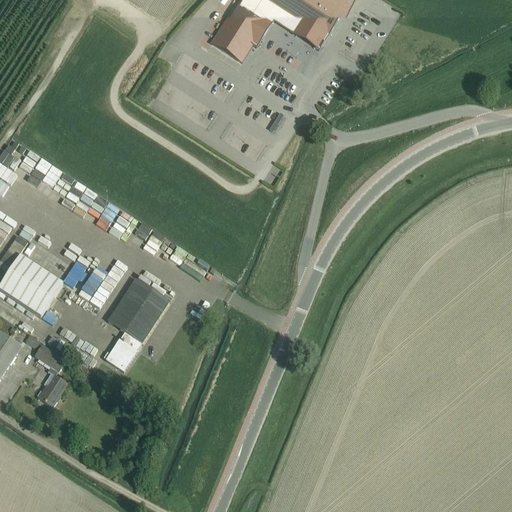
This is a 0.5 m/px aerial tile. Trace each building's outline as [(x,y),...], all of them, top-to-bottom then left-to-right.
[(239,0),(239,1),(269,21),(272,15),(321,47),(351,0),(239,0)] [(269,21),(239,1),(211,45),(241,64),(269,21)] [(353,32),(346,41),(361,52),(368,42),(353,32)] [(333,83),(330,89),(336,92),(339,86),(333,83)] [(131,233),(149,244),(153,237),(135,226),(131,233)] [(0,292),(40,319),(62,286),(19,258),(0,287),(0,292)] [(188,264),(205,273),(209,267),(192,258),(188,264)] [(137,353),(169,304),(135,281),(111,318),(107,324),(124,335),(120,342),(119,341),(106,361),(103,360),(106,362),(105,362),(123,374),(137,353)] [(88,282),(85,288),(94,293),(97,287),(88,282)] [(105,300),(109,292),(102,287),(97,296),(105,300)] [(0,380),(21,349),(0,334),(0,380)] [(35,351),(40,344),(30,337),(25,344),(35,351)] [(59,339),(57,344),(70,350),(73,345),(59,339)] [(58,374),(65,364),(41,348),(35,358),(51,369),(48,374),(51,376),(44,387),(46,388),(38,401),(51,409),(56,403),(57,403),(60,399),(59,398),(66,386),(55,378),(58,373),(58,374)] [(182,390),(195,371),(190,367),(176,387),(182,390)]
